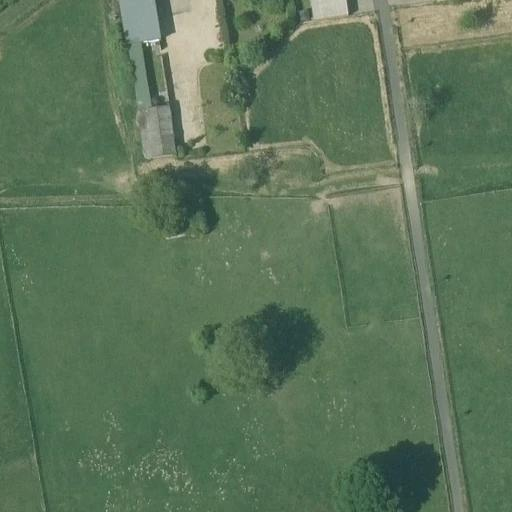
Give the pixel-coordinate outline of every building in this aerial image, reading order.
[(120,0),(128,48),(141,45),(158,43),(161,42),(153,0),(120,0)] [(310,0),(314,24),(348,19),(345,0),(310,0)] [(139,115),(152,112),(141,45),(128,48),(139,115)] [(175,158),(168,109),(152,112),(139,115),(146,162),(175,158)] [(159,208),(167,242),(202,235),(195,200),(159,208)]
